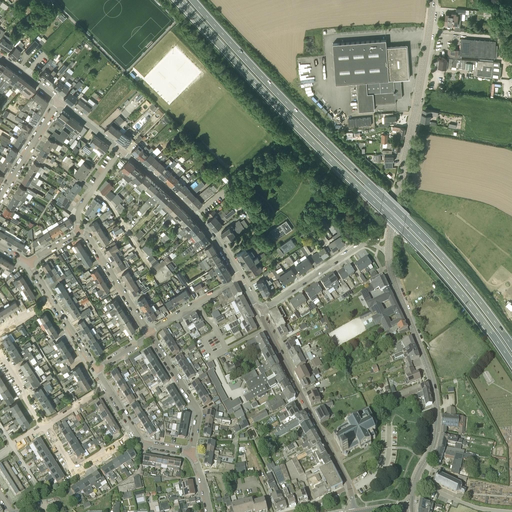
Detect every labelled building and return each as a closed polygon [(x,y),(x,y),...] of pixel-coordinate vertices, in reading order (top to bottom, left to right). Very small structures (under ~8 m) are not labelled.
[(493,5),(489,7),(493,16),(498,14),(493,5)] [(38,50),(42,45),(44,43),(37,36),(25,50),(28,53),(34,47),(38,50)] [(7,41),(3,47),(8,51),(14,41),(10,38),(7,41)] [(473,39),(461,38),(460,50),(460,55),(462,55),(472,56),(473,39)] [(333,43),(336,84),(357,82),(359,111),(375,110),(374,105),(396,103),(395,98),(402,97),(401,79),(409,78),(407,45),(387,47),(386,39),(333,43)] [(473,39),(472,56),(495,58),(495,48),(496,41),(473,39)] [(13,60),(15,58),(24,48),(22,46),(24,44),(21,41),(8,55),(13,60)] [(439,59),(438,67),(446,68),(446,67),(451,67),(456,67),(457,58),(448,58),(447,58),(447,60),(439,59)] [(457,58),(456,67),(474,69),(473,75),(491,77),(493,65),(493,61),(461,59),(457,58)] [(44,80),(54,68),(50,64),(47,68),(46,67),(39,75),(39,76),(44,80)] [(62,74),(67,67),(64,64),(58,71),(62,74)] [(54,68),(44,80),(45,80),(44,81),(47,82),(49,84),(49,83),(49,84),(55,77),(56,76),(53,73),(54,74),(58,69),(55,67),(56,65),(54,68)] [(500,79),(501,67),(493,65),(491,77),(500,79)] [(0,86),(6,79),(12,71),(5,66),(0,72),(0,86)] [(11,82),(17,74),(12,71),(6,79),(0,86),(0,92),(2,94),(9,85),(11,82)] [(58,91),(67,80),(73,73),(70,71),(65,77),(62,76),(59,80),(54,87),(53,88),(58,91)] [(17,87),(24,79),(18,75),(17,74),(11,82),(9,85),(11,86),(13,84),(14,85),(11,89),(10,88),(8,91),(10,93),(13,90),(14,91),(17,87)] [(24,79),(17,87),(20,90),(27,82),(24,79)] [(78,81),(72,88),(63,98),(71,104),(77,97),(75,96),(77,94),(74,92),(75,90),(76,91),(84,82),(81,79),(79,81),(78,80),(78,81)] [(72,88),(78,81),(75,79),(70,86),(72,88)] [(67,80),(58,91),(63,95),(69,88),(65,86),(69,81),(67,80)] [(27,82),(20,90),(28,99),(36,89),(27,82)] [(80,109),(87,100),(82,96),(86,90),(84,88),(78,96),(80,98),(79,99),(75,104),(80,109)] [(33,110),(41,115),(48,102),(36,92),(23,107),(21,111),(24,113),(26,109),(27,110),(29,111),(31,109),(33,110)] [(144,96),(141,93),(135,99),(138,101),(144,96)] [(97,105),(95,103),(89,98),(87,101),(87,100),(80,109),(86,113),(91,107),(94,109),(97,105)] [(41,115),(33,110),(31,109),(29,111),(32,114),(31,116),(38,120),(41,115)] [(438,116),(438,111),(422,109),(420,120),(430,122),(431,115),(438,116)] [(70,116),(63,110),(54,122),(61,127),(61,126),(61,127),(70,116)] [(393,116),(393,113),(385,113),(379,114),(379,117),(382,117),(382,123),(388,123),(396,122),(396,116),(393,116)] [(38,120),(31,116),(30,116),(29,118),(30,119),(28,122),(35,126),(38,120)] [(79,123),(70,116),(61,127),(63,128),(66,125),(73,130),(79,123)] [(111,135),(128,118),(127,118),(124,120),(120,116),(112,123),(105,130),(111,135)] [(371,117),(348,119),(348,127),(371,125),(371,117)] [(117,140),(127,130),(122,127),(127,122),(129,120),(128,118),(111,135),(117,140)] [(79,123),(73,130),(68,136),(70,138),(71,136),(72,137),(76,132),(78,134),(83,126),(79,123)] [(22,129),(29,133),(32,128),(25,124),(25,125),(22,124),(20,127),(22,129)] [(403,138),(405,129),(396,126),(392,127),(393,130),(395,130),(395,131),(396,132),(395,135),(398,136),(398,137),(403,138)] [(29,133),(22,129),(21,128),(21,130),(18,128),(16,132),(26,138),(29,133)] [(122,144),(128,136),(132,134),(127,130),(117,140),(121,143),(122,144)] [(23,142),(26,138),(16,132),(19,134),(17,138),(23,142)] [(2,140),(8,143),(9,144),(11,140),(1,134),(0,135),(0,138),(1,139),(2,140)] [(63,143),(66,139),(60,134),(57,138),(63,143)] [(75,146),(81,137),(79,135),(76,140),(72,144),(75,146)] [(59,151),(62,146),(59,144),(55,142),(56,139),(51,136),(49,138),(48,138),(45,143),(52,147),(56,149),(59,151)] [(96,147),(101,140),(96,136),(92,140),(90,143),(88,142),(86,144),(83,149),(77,144),(72,151),(82,158),(85,160),(87,157),(95,147),(94,147),(94,146),(96,147)] [(128,136),(122,144),(126,147),(132,139),(128,136)] [(23,142),(17,138),(15,137),(12,142),(14,144),(20,148),(23,142)] [(175,154),(191,140),(189,139),(173,152),(175,154)] [(94,147),(95,147),(104,153),(109,146),(101,140),(96,147),(94,146),(94,147)] [(143,148),(145,147),(140,142),(139,144),(131,151),(136,155),(143,148)] [(49,152),(52,147),(45,143),(42,148),(49,152)] [(151,151),(154,150),(151,147),(149,149),(146,146),(145,147),(143,148),(136,155),(143,159),(151,151)] [(8,153),(15,157),(17,152),(11,148),(8,153)] [(51,153),(49,152),(42,148),(39,153),(46,156),(46,157),(48,158),(51,153)] [(156,156),(162,151),(159,148),(152,154),(151,153),(152,152),(154,150),(151,151),(143,159),(143,160),(148,165),(156,156)] [(161,162),(167,157),(165,155),(162,151),(156,156),(148,165),(153,169),(160,162),(161,162)] [(12,162),(15,157),(8,153),(5,158),(12,162)] [(46,157),(46,156),(39,153),(37,158),(45,163),(48,158),(46,157)] [(9,167),(12,162),(5,158),(2,163),(9,167)] [(85,160),(82,158),(77,163),(80,166),(88,171),(89,169),(91,170),(94,167),(91,164),(89,166),(83,162),(85,160)] [(164,170),(167,167),(166,166),(172,161),(169,158),(163,164),(161,162),(160,162),(153,169),(155,170),(157,172),(160,175),(164,170)] [(177,163),(176,162),(174,160),(167,167),(164,170),(160,175),(163,178),(164,178),(165,179),(172,171),(177,167),(175,165),(177,163)] [(0,161),(0,164),(1,165),(0,166),(0,168),(6,172),(9,167),(2,163),(0,161)] [(38,171),(39,172),(43,167),(34,162),(31,167),(38,171)] [(128,162),(122,169),(121,168),(119,171),(124,176),(134,166),(128,162)] [(86,174),(88,171),(80,166),(77,170),(86,177),(87,175),(86,174)] [(134,166),(124,176),(123,177),(128,182),(129,182),(129,181),(130,181),(140,171),(134,166)] [(41,173),(39,172),(38,171),(31,167),(28,172),(35,176),(38,177),(41,173)] [(172,185),(179,179),(178,178),(183,172),(182,170),(181,169),(177,168),(177,167),(172,171),(165,179),(164,178),(163,178),(172,185)] [(86,177),(77,170),(75,172),(74,174),(81,180),(83,177),(85,178),(86,177)] [(138,184),(146,176),(140,171),(130,181),(133,184),(136,182),(138,184)] [(39,179),(38,177),(35,176),(28,172),(25,177),(32,180),(36,183),(39,179)] [(177,190),(185,184),(192,178),(195,176),(193,173),(187,178),(183,174),(179,179),(172,185),(177,190)] [(145,188),(152,181),(146,176),(138,184),(133,189),(139,194),(143,190),(145,188)] [(40,189),(42,187),(36,183),(32,180),(25,177),(22,181),(29,185),(31,183),(35,185),(34,186),(40,189)] [(198,184),(201,181),(199,179),(198,179),(196,181),(188,187),(185,184),(177,190),(178,191),(183,195),(198,183),(198,184)] [(190,202),(197,196),(197,195),(196,196),(194,193),(204,185),(205,184),(202,180),(201,181),(198,184),(198,183),(183,195),(183,196),(190,202)] [(152,181),(145,188),(152,195),(159,188),(152,181)] [(105,195),(110,191),(114,186),(112,185),(109,182),(100,191),(105,195)] [(73,185),(72,186),(70,189),(76,193),(78,190),(79,191),(82,187),(76,183),(75,184),(74,186),(73,185)] [(25,195),(25,196),(26,197),(29,193),(35,196),(37,193),(27,187),(26,189),(20,186),(17,191),(25,195)] [(197,196),(190,202),(196,209),(203,203),(203,202),(205,200),(210,195),(214,192),(209,186),(205,189),(197,196)] [(66,195),(72,200),(76,193),(70,189),(68,187),(66,191),(63,194),(66,195)] [(159,188),(152,195),(151,197),(149,199),(146,202),(138,210),(139,210),(143,214),(150,205),(152,207),(158,201),(156,200),(157,199),(158,201),(165,193),(160,188),(159,188)] [(25,195),(17,191),(14,196),(24,201),(26,197),(25,196),(25,195)] [(112,199),(115,195),(110,191),(105,195),(110,201),(112,199)] [(118,205),(120,202),(123,199),(117,193),(115,195),(112,199),(118,205)] [(156,214),(162,208),(171,199),(165,193),(158,201),(161,203),(153,211),(155,213),(156,214)] [(70,202),(72,200),(66,195),(64,198),(62,197),(59,200),(62,203),(68,207),(70,203),(70,202)] [(21,206),(24,201),(14,196),(11,200),(17,204),(21,206)] [(90,206),(97,210),(98,211),(100,208),(101,209),(103,205),(105,207),(106,208),(108,207),(107,205),(103,201),(100,204),(94,199),(92,203),(90,206)] [(170,211),(177,204),(173,200),(171,199),(162,208),(166,212),(169,210),(170,211)] [(14,209),(17,204),(11,200),(8,205),(14,209)] [(120,202),(118,205),(115,207),(120,213),(126,208),(123,205),(120,202)] [(174,216),(181,209),(177,204),(170,211),(168,213),(169,215),(165,220),(167,223),(172,218),(174,216)] [(94,213),(97,210),(90,206),(88,209),(88,208),(86,212),(93,216),(92,216),(95,218),(97,215),(94,213)] [(252,206),(246,211),(250,217),(257,212),(252,206)] [(9,216),(12,218),(13,217),(15,212),(7,207),(3,213),(9,216)] [(208,220),(211,225),(225,213),(229,211),(226,207),(223,210),(222,209),(217,213),(214,209),(208,214),(211,218),(208,220)] [(225,213),(211,225),(215,230),(223,224),(222,222),(229,217),(235,211),(233,208),(229,211),(225,213)] [(180,221),(187,214),(181,209),(174,216),(172,218),(176,222),(178,220),(180,221)] [(180,231),(192,219),(187,214),(180,221),(182,224),(176,230),(178,231),(179,233),(180,231)] [(68,227),(64,221),(63,218),(57,222),(59,224),(63,230),(68,227)] [(64,221),(68,227),(73,223),(69,218),(64,221)] [(190,231),(197,224),(192,219),(180,231),(179,233),(183,236),(185,234),(185,235),(189,232),(190,231)] [(249,226),(244,219),(240,222),(241,223),(235,228),(232,224),(230,226),(221,232),(227,241),(236,235),(236,234),(249,226)] [(276,240),(292,228),(286,219),(270,231),(276,240)] [(94,230),(100,226),(97,221),(91,225),(94,230)] [(58,233),(63,230),(59,224),(54,227),(58,233)] [(192,236),(201,229),(197,224),(190,231),(189,232),(185,235),(189,239),(192,236)] [(97,235),(103,231),(100,226),(94,230),(97,235)] [(52,237),(58,233),(54,227),(49,231),(52,237)] [(10,236),(12,233),(6,229),(5,233),(1,239),(6,242),(10,236)] [(136,234),(135,235),(139,239),(145,233),(141,229),(140,230),(136,234)] [(196,241),(205,235),(205,234),(201,229),(192,236),(196,241)] [(42,244),(48,240),(44,234),(42,231),(36,235),(38,238),(33,241),(34,248),(39,244),(37,241),(40,240),(42,244)] [(52,237),(49,231),(44,234),(48,240),(52,237)] [(100,240),(107,236),(103,231),(97,235),(100,240)] [(15,239),(16,236),(17,235),(12,233),(10,236),(6,242),(12,245),(15,239)] [(334,239),(333,237),(329,240),(328,238),(327,238),(323,233),(320,235),(326,245),(329,243),(334,250),(339,247),(334,239)] [(205,235),(196,241),(184,250),(181,253),(184,256),(188,253),(194,248),(194,247),(196,246),(198,249),(209,241),(205,235)] [(324,247),(326,245),(320,235),(317,237),(323,247),(318,250),(316,247),(323,258),(329,254),(324,247)] [(334,239),(339,247),(345,243),(340,235),(334,239)] [(17,248),(23,238),(22,238),(21,239),(16,236),(15,239),(12,245),(17,248)] [(107,236),(100,240),(103,245),(110,241),(107,236)] [(23,238),(17,248),(22,251),(22,250),(26,252),(28,249),(24,247),(25,244),(23,243),(26,239),(23,238)] [(281,256),(285,254),(284,253),(296,245),(291,238),(276,248),(281,256)] [(109,255),(119,249),(120,250),(122,249),(121,247),(119,248),(115,241),(109,244),(111,247),(106,250),(109,255)] [(75,253),(83,247),(80,242),(72,247),(75,253)] [(148,254),(153,249),(148,243),(142,248),(148,254)] [(205,249),(207,253),(209,256),(216,252),(212,244),(205,249)] [(323,258),(316,247),(313,249),(314,250),(311,252),(306,244),(303,246),(309,255),(311,253),(312,254),(317,261),(323,258)] [(306,256),(309,255),(303,246),(301,248),(305,254),(306,256)] [(81,256),(87,253),(83,247),(75,253),(78,258),(81,256)] [(247,268),(256,262),(266,255),(264,252),(258,256),(254,259),(252,257),(255,256),(252,251),(249,253),(246,248),(237,254),(240,259),(240,260),(239,262),(240,263),(242,263),(243,263),(247,268)] [(122,253),(120,250),(119,249),(109,255),(113,260),(119,256),(122,253)] [(215,267),(223,262),(217,252),(216,252),(209,256),(204,259),(202,261),(199,263),(203,269),(206,267),(207,269),(211,267),(209,264),(212,262),(214,265),(215,267)] [(79,264),(90,258),(87,253),(81,256),(78,258),(80,261),(76,264),(77,266),(79,264)] [(116,265),(122,261),(119,256),(113,260),(116,265)] [(301,261),(306,269),(312,265),(307,257),(301,261)] [(90,258),(79,264),(84,262),(87,267),(93,263),(90,258)] [(0,265),(5,268),(9,262),(3,259),(0,264),(0,265)] [(361,262),(366,269),(371,266),(367,259),(361,262)] [(45,271),(54,266),(51,260),(48,262),(42,266),(45,271)] [(122,261),(116,265),(119,270),(125,266),(124,264),(126,262),(124,260),(122,261)] [(161,268),(166,264),(166,263),(164,260),(163,260),(160,263),(154,267),(157,271),(161,268)] [(301,272),(306,269),(301,261),(296,265),(301,272)] [(9,262),(5,268),(3,272),(6,274),(8,275),(6,277),(9,279),(14,275),(10,272),(11,271),(14,265),(9,262)] [(218,273),(226,268),(223,262),(215,267),(216,270),(214,271),(212,269),(208,271),(209,273),(205,276),(207,279),(216,273),(217,274),(218,273)] [(256,262),(247,268),(249,272),(250,271),(253,275),(263,268),(261,265),(258,267),(256,262)] [(360,273),(366,269),(361,262),(355,266),(360,273)] [(55,273),(57,271),(54,266),(45,271),(49,276),(55,273)] [(290,280),(285,272),(283,269),(277,273),(273,266),(270,268),(272,271),(277,278),(279,276),(284,283),(290,280)] [(344,271),(349,278),(354,275),(349,267),(344,271)] [(226,268),(218,273),(224,282),(232,277),(226,268)] [(285,272),(290,280),(295,276),(291,268),(285,272)] [(94,278),(100,274),(97,269),(91,273),(93,275),(86,280),(88,282),(94,278)] [(17,286),(25,281),(22,276),(21,276),(18,271),(13,276),(16,279),(13,281),(17,286)] [(55,273),(49,276),(52,282),(57,279),(58,281),(66,276),(64,273),(60,276),(57,271),(55,273)] [(125,280),(132,276),(128,271),(122,275),(125,280)] [(182,284),(187,281),(180,271),(176,274),(182,284)] [(343,282),(349,278),(344,271),(338,275),(343,282)] [(94,285),(98,283),(103,279),(100,274),(94,278),(88,282),(87,283),(89,285),(92,282),(94,285)] [(332,287),(333,289),(335,291),(338,289),(338,287),(340,286),(338,283),(333,275),(327,279),(332,287)] [(383,292),(389,289),(384,278),(382,275),(370,280),(371,284),(379,280),(383,288),(379,289),(381,292),(383,291),(383,292)] [(128,285),(135,281),(132,277),(132,276),(125,280),(128,285)] [(101,288),(107,284),(103,279),(98,283),(101,288)] [(141,284),(140,282),(138,279),(135,281),(128,285),(132,290),(141,284)] [(260,289),(269,284),(272,283),(272,282),(270,280),(268,281),(267,279),(264,280),(264,279),(257,282),(260,289)] [(328,292),(333,289),(332,287),(327,279),(321,283),(326,290),(327,290),(327,291),(325,293),(327,296),(331,302),(333,300),(332,298),(329,294),(328,292)] [(371,285),(374,291),(379,289),(383,288),(379,280),(371,284),(371,285)] [(23,290),(28,286),(25,281),(17,286),(20,291),(22,289),(23,290)] [(141,284),(132,290),(135,295),(141,291),(140,290),(141,290),(143,293),(150,289),(148,286),(146,287),(144,284),(142,281),(140,282),(141,284)] [(59,292),(65,288),(62,282),(55,287),(59,292)] [(196,292),(203,288),(200,283),(193,288),(196,292)] [(109,294),(107,291),(110,290),(107,284),(101,288),(98,290),(97,291),(100,295),(100,296),(102,299),(109,294)] [(269,284),(260,289),(264,296),(271,292),(269,289),(271,288),(269,284)] [(26,295),(31,291),(28,286),(23,290),(26,295)] [(234,300),(242,296),(237,286),(222,294),(224,298),(225,301),(233,297),(234,300)] [(312,289),(316,297),(322,293),(317,286),(312,289)] [(62,297),(68,293),(67,290),(65,288),(59,292),(62,297)] [(181,293),(185,299),(190,296),(187,289),(181,293)] [(318,299),(316,297),(312,289),(305,293),(311,301),(312,302),(318,299)] [(371,301),(368,294),(366,290),(361,293),(365,302),(367,305),(365,306),(367,311),(371,309),(375,308),(375,307),(394,299),(389,289),(383,292),(384,295),(371,301)] [(31,291),(26,295),(29,300),(35,297),(31,291)] [(65,302),(72,298),(68,293),(62,297),(65,302)] [(180,302),(185,299),(181,293),(176,296),(177,296),(180,302)] [(141,305),(147,301),(144,296),(138,300),(141,305)] [(175,305),(180,302),(177,296),(176,296),(171,299),(175,305)] [(296,300),(301,307),(306,304),(301,296),(296,300)] [(68,307),(75,303),(72,298),(65,302),(68,307)] [(237,308),(246,303),(243,298),(234,303),(237,308)] [(113,308),(119,304),(116,299),(110,302),(113,308)] [(170,309),(175,305),(171,299),(166,302),(170,309)] [(392,308),(397,305),(394,299),(375,307),(375,308),(371,309),(367,311),(370,310),(372,315),(376,313),(376,315),(384,311),(381,305),(389,301),(392,308)] [(295,311),(301,307),(296,300),(290,304),(295,311)] [(15,301),(10,304),(13,310),(19,307),(15,301)] [(144,310),(151,307),(147,301),(141,305),(144,310)] [(71,312),(81,306),(78,308),(75,303),(68,307),(71,312)] [(239,313),(249,308),(246,303),(237,308),(239,313)] [(10,304),(4,308),(8,314),(13,310),(10,304)] [(116,313),(122,309),(119,304),(113,308),(109,310),(113,315),(116,313)] [(154,312),(148,316),(151,321),(157,317),(156,314),(163,310),(164,312),(167,310),(164,305),(154,312)] [(380,322),(388,319),(394,315),(400,312),(397,305),(392,308),(392,309),(385,312),(384,311),(376,315),(377,316),(371,318),(373,322),(375,326),(376,327),(381,324),(380,322)] [(82,317),(89,312),(91,311),(89,307),(81,313),(79,311),(83,309),(81,306),(71,312),(75,317),(80,314),(82,317)] [(148,316),(154,312),(151,307),(144,310),(148,316)] [(242,318),(252,313),(249,308),(239,313),(242,318)] [(117,320),(126,314),(122,309),(116,313),(113,315),(114,318),(106,323),(108,326),(113,322),(116,321),(117,320)] [(277,331),(289,325),(298,320),(294,314),(290,318),(288,321),(284,323),(282,320),(286,318),(282,310),(278,312),(278,311),(270,315),(277,331)] [(89,319),(87,320),(85,318),(88,316),(91,314),(89,312),(82,317),(83,319),(78,323),(81,328),(87,324),(91,322),(91,321),(89,319)] [(388,333),(405,323),(405,322),(400,312),(394,315),(397,321),(390,325),(388,319),(380,322),(381,324),(385,333),(386,333),(386,334),(388,333)] [(252,320),(254,318),(252,313),(242,318),(239,320),(242,325),(252,320)] [(42,324),(49,319),(45,314),(40,317),(43,322),(43,323),(42,323),(42,324)] [(123,323),(129,319),(126,314),(117,320),(116,321),(113,322),(108,326),(109,327),(111,327),(121,320),(123,323)] [(189,318),(194,326),(195,328),(201,324),(202,323),(204,327),(206,326),(204,323),(200,316),(197,318),(195,314),(189,318)] [(222,315),(215,319),(217,324),(225,320),(222,315)] [(229,326),(237,321),(234,316),(228,319),(231,324),(228,325),(229,326)] [(188,329),(194,326),(189,318),(183,321),(184,322),(181,324),(188,335),(191,333),(188,329)] [(45,329),(52,325),(49,319),(42,324),(45,329)] [(125,329),(132,325),(129,319),(123,323),(119,326),(121,329),(118,331),(118,330),(113,334),(114,336),(120,332),(125,329)] [(254,325),(252,320),(242,325),(245,330),(254,325)] [(231,331),(237,328),(237,327),(239,326),(237,321),(229,326),(231,331)] [(366,331),(375,326),(373,322),(365,327),(366,331)] [(388,333),(386,334),(387,335),(389,333),(389,334),(392,333),(398,330),(399,332),(400,335),(409,332),(409,331),(405,323),(388,333)] [(84,333),(90,329),(87,324),(81,328),(84,333)] [(50,333),(55,330),(52,325),(45,329),(50,333)] [(132,325),(125,329),(129,334),(136,330),(132,325)] [(254,325),(245,330),(248,335),(257,330),(254,325)] [(289,325),(277,331),(281,339),(293,333),(289,325)] [(234,336),(240,333),(237,328),(231,331),(232,333),(234,336)] [(88,338),(93,334),(90,329),(84,333),(88,338)] [(55,330),(50,333),(52,337),(53,338),(59,335),(55,330)] [(163,341),(170,336),(167,331),(160,335),(163,341)] [(91,343),(97,340),(101,337),(97,332),(93,334),(88,338),(91,343)] [(167,346),(173,342),(171,339),(178,334),(177,332),(170,337),(170,336),(163,341),(167,346)] [(9,336),(3,340),(6,345),(13,341),(9,336)] [(258,347),(267,342),(263,336),(254,340),(256,343),(254,344),(248,347),(249,350),(254,348),(258,347)] [(398,354),(415,346),(411,338),(401,343),(395,346),(398,354)] [(59,348),(65,344),(61,339),(55,343),(58,348),(59,348)] [(289,354),(296,350),(294,346),(296,345),(295,342),(296,342),(294,339),(288,342),(290,344),(285,347),(289,354)] [(94,348),(100,345),(98,342),(97,340),(91,343),(94,348)] [(180,344),(183,342),(182,340),(179,342),(179,341),(174,344),(173,342),(167,346),(170,351),(176,347),(180,344)] [(10,351),(16,347),(13,341),(6,345),(10,351)] [(262,354),(271,349),(270,349),(267,342),(258,347),(254,348),(256,352),(251,355),(253,358),(255,357),(261,354),(262,354)] [(62,353),(68,349),(65,344),(59,348),(58,348),(51,352),(53,354),(56,352),(56,353),(58,355),(61,353),(62,353)] [(100,345),(94,348),(97,354),(103,350),(100,345)] [(310,350),(308,346),(301,349),(302,351),(300,352),(298,349),(296,350),(289,354),(293,361),(298,358),(305,354),(306,354),(306,355),(309,353),(317,349),(316,347),(310,350)] [(408,357),(418,353),(415,346),(398,354),(399,357),(399,358),(407,354),(408,357)] [(13,356),(19,352),(16,347),(10,351),(13,356)] [(23,360),(25,358),(32,354),(28,347),(26,348),(23,350),(19,352),(13,356),(16,362),(22,358),(23,360)] [(173,356),(180,352),(176,347),(170,351),(173,356)] [(62,353),(61,353),(65,358),(71,354),(68,349),(62,353)] [(269,358),(274,355),(271,349),(262,354),(261,354),(264,359),(268,357),(269,358)] [(146,360),(152,356),(148,351),(141,356),(144,361),(146,360)] [(131,362),(134,360),(140,356),(138,353),(129,359),(131,362)] [(418,353),(408,357),(406,358),(408,363),(405,364),(406,365),(405,365),(407,370),(413,368),(411,363),(412,363),(412,361),(419,358),(418,353)] [(24,370),(33,364),(30,360),(34,357),(32,354),(25,358),(27,361),(21,365),(24,370)] [(61,371),(68,367),(66,365),(74,360),(71,354),(65,358),(61,360),(58,362),(56,364),(57,365),(62,362),(62,363),(64,362),(65,364),(59,368),(61,371)] [(189,358),(192,356),(191,354),(188,356),(188,355),(184,358),(182,355),(175,359),(179,365),(185,361),(189,358)] [(305,362),(309,360),(306,355),(306,354),(305,354),(298,358),(293,361),(297,369),(306,364),(305,362)] [(264,359),(266,364),(267,364),(276,359),(274,355),(269,358),(268,357),(264,359)] [(150,365),(155,361),(152,356),(146,360),(149,365),(150,365)] [(271,370),(271,371),(279,366),(276,359),(267,364),(260,367),(258,369),(260,374),(261,375),(264,374),(271,370)] [(314,369),(320,366),(317,359),(311,362),(314,369)] [(153,370),(158,366),(155,361),(150,365),(149,365),(147,366),(150,371),(153,370)] [(188,366),(185,361),(179,365),(182,370),(188,366)] [(230,367),(228,363),(223,366),(228,374),(236,370),(234,365),(230,367)] [(27,375),(36,370),(34,367),(33,364),(24,370),(27,375)] [(76,374),(81,371),(78,366),(73,370),(74,372),(66,376),(68,379),(69,379),(72,377),(76,375),(76,374)] [(156,375),(162,372),(158,366),(153,370),(150,371),(154,377),(156,375)] [(192,371),(188,366),(182,370),(185,375),(192,371)] [(268,383),(284,375),(280,367),(272,371),(271,371),(271,370),(264,374),(268,383)] [(313,377),(319,374),(318,370),(310,374),(307,367),(295,374),(300,384),(313,377)] [(188,380),(195,376),(197,374),(194,369),(192,371),(185,375),(188,380)] [(405,373),(410,385),(413,384),(415,384),(415,383),(421,380),(418,373),(415,374),(413,369),(405,373)] [(31,381),(40,375),(36,370),(27,375),(31,381)] [(79,380),(85,376),(81,371),(76,374),(76,375),(79,380)] [(119,376),(122,374),(120,371),(117,373),(116,371),(110,375),(114,380),(119,376)] [(264,374),(261,375),(258,377),(257,376),(255,371),(247,375),(242,377),(246,384),(254,399),(255,398),(257,397),(260,396),(262,395),(264,394),(266,393),(271,390),(288,382),(284,375),(268,383),(264,374)] [(117,385),(122,381),(123,380),(125,379),(123,376),(127,374),(126,372),(122,374),(119,376),(114,380),(117,385)] [(159,380),(165,377),(162,372),(156,375),(159,380)] [(40,375),(31,381),(34,386),(41,382),(40,381),(41,381),(43,380),(40,375)] [(80,386),(88,381),(85,376),(79,380),(76,381),(79,386),(80,386)] [(165,377),(159,380),(159,381),(157,382),(159,384),(161,383),(163,386),(168,382),(165,377)] [(313,377),(300,384),(303,390),(316,383),(313,377)] [(120,390),(132,382),(135,380),(134,378),(124,384),(122,381),(117,385),(120,390)] [(206,383),(209,382),(208,379),(206,380),(205,381),(200,384),(198,381),(191,385),(195,391),(204,385),(206,383)] [(88,381),(80,386),(83,391),(91,386),(88,381)] [(123,395),(128,391),(128,390),(127,389),(134,384),(132,382),(120,390),(123,395)] [(275,398),(292,389),(288,382),(271,390),(275,398)] [(403,396),(400,398),(402,401),(414,397),(413,395),(418,394),(418,393),(420,393),(422,392),(429,390),(427,384),(420,387),(420,389),(408,393),(409,394),(403,396)] [(45,392),(47,391),(43,385),(41,387),(35,391),(38,396),(45,392)] [(207,390),(205,387),(204,385),(195,391),(198,396),(207,390)] [(169,396),(175,392),(171,387),(165,390),(169,396)] [(4,398),(10,394),(7,389),(0,393),(4,398)] [(292,389),(275,398),(267,402),(257,407),(254,409),(256,412),(259,410),(259,412),(268,407),(270,410),(282,402),(284,407),(285,406),(285,405),(295,399),(296,397),(292,389)] [(424,398),(431,396),(430,389),(429,390),(422,392),(420,393),(421,397),(424,397),(424,398)] [(201,401),(210,395),(209,394),(209,393),(207,390),(198,396),(201,401)] [(311,406),(312,406),(321,402),(318,395),(323,393),(322,390),(306,396),(311,406)] [(42,402),(48,398),(50,396),(47,391),(45,392),(38,396),(42,402)] [(126,400),(131,396),(128,391),(123,395),(126,400)] [(165,405),(178,397),(175,392),(169,396),(171,398),(161,404),(163,407),(165,405)] [(10,394),(4,398),(7,404),(14,399),(10,394)] [(239,400),(242,404),(254,398),(251,394),(239,400)] [(131,396),(126,400),(129,405),(135,401),(137,399),(134,395),(131,396)] [(210,395),(201,401),(204,406),(211,402),(208,397),(210,395)] [(393,404),(397,403),(399,402),(397,399),(396,395),(390,398),(392,401),(392,402),(393,404)] [(431,396),(424,398),(425,405),(425,407),(432,405),(432,400),(431,396)] [(175,406),(181,402),(178,397),(165,405),(166,408),(169,406),(170,406),(172,405),(173,407),(175,406)] [(45,407),(51,403),(48,398),(42,402),(45,407)] [(231,403),(234,409),(241,404),(238,399),(231,403)] [(227,412),(234,409),(229,400),(222,404),(227,412)] [(96,411),(104,406),(101,402),(93,406),(96,411)] [(181,402),(175,406),(179,411),(185,408),(181,402)] [(271,409),(273,414),(284,407),(282,402),(271,409)] [(8,412),(11,410),(13,413),(20,408),(16,403),(9,407),(8,405),(3,409),(4,411),(5,411),(6,412),(7,411),(8,412)] [(51,403),(45,407),(48,412),(55,408),(51,403)] [(134,412),(143,407),(141,404),(138,406),(136,404),(131,407),(134,412)] [(137,417),(143,414),(141,411),(145,409),(145,408),(148,406),(147,405),(143,407),(134,412),(137,417)] [(279,420),(297,410),(296,408),(296,407),(295,405),(294,405),(285,410),(286,412),(283,414),(277,417),(279,420)] [(102,415),(107,412),(104,406),(96,411),(97,412),(99,410),(102,415)] [(207,418),(222,421),(222,418),(218,417),(219,414),(217,413),(218,406),(212,407),(211,412),(208,411),(207,418)] [(232,410),(236,420),(241,418),(244,416),(245,416),(240,406),(232,410)] [(16,418),(23,414),(20,408),(13,413),(16,418)] [(320,424),(321,424),(330,419),(324,408),(315,413),(320,424)] [(352,420),(347,423),(347,424),(347,425),(348,426),(337,431),(338,433),(335,434),(336,437),(334,438),(335,441),(336,440),(341,450),(340,450),(343,456),(344,455),(345,456),(346,456),(347,456),(348,456),(348,455),(349,455),(349,454),(349,453),(359,448),(360,449),(361,448),(362,450),(369,446),(372,444),(371,443),(370,441),(375,439),(375,438),(376,437),(376,436),(376,435),(376,434),(375,434),(374,433),(373,433),(376,432),(375,431),(375,430),(376,430),(377,429),(377,428),(377,427),(377,426),(377,425),(376,424),(376,423),(375,422),(374,422),(373,422),(371,422),(370,422),(370,421),(374,420),(369,410),(368,410),(367,408),(350,414),(352,420)] [(447,428),(459,429),(459,417),(456,416),(456,408),(447,409),(447,416),(442,416),(441,427),(441,432),(446,433),(447,428)] [(291,420),(299,415),(300,414),(299,412),(297,412),(297,410),(279,420),(281,423),(286,420),(290,418),(291,420)] [(265,411),(251,418),(254,424),(268,416),(265,411)] [(105,420),(110,417),(107,412),(102,415),(97,418),(98,420),(100,419),(102,422),(105,420)] [(278,433),(306,417),(304,412),(299,415),(291,420),(275,429),(278,433)] [(20,424),(26,419),(23,414),(16,418),(13,420),(14,423),(9,427),(10,429),(12,428),(16,425),(20,423),(20,424)] [(146,419),(144,417),(143,414),(137,417),(140,422),(146,419)] [(149,424),(151,423),(153,421),(151,418),(154,417),(153,414),(150,416),(146,419),(140,422),(143,427),(149,424)] [(241,418),(242,421),(239,423),(242,430),(249,426),(246,420),(244,416),(241,418)] [(108,425),(114,422),(110,417),(105,420),(108,425)] [(300,427),(309,422),(306,417),(278,433),(278,434),(275,436),(277,439),(290,432),(290,431),(299,426),(300,427)] [(26,419),(20,424),(23,429),(30,425),(26,419)] [(62,433),(74,425),(73,423),(72,423),(70,424),(69,422),(58,428),(62,433)] [(109,432),(117,427),(114,422),(108,425),(106,426),(109,432)] [(301,439),(314,432),(309,422),(300,427),(303,433),(302,434),(300,435),(298,432),(294,434),(297,441),(301,439)] [(152,429),(149,424),(143,427),(147,432),(152,429)] [(65,439),(72,434),(70,432),(75,428),(74,425),(62,433),(65,439)] [(156,427),(152,429),(147,432),(150,438),(155,434),(154,432),(158,429),(157,429),(160,427),(159,425),(156,427)] [(117,427),(109,432),(112,436),(120,432),(117,427)] [(104,428),(100,430),(95,433),(97,436),(105,430),(104,428)] [(308,443),(318,438),(314,432),(301,439),(304,445),(306,444),(308,443)] [(75,439),(77,438),(81,436),(79,433),(73,436),(72,434),(65,439),(68,443),(75,439)] [(446,441),(447,437),(441,436),(438,449),(438,450),(471,456),(464,454),(465,451),(447,448),(447,449),(445,449),(446,444),(455,446),(455,443),(446,441)] [(463,440),(462,440),(458,439),(458,438),(447,436),(447,437),(446,441),(455,443),(462,445),(462,442),(463,440)] [(311,450),(322,445),(318,438),(308,443),(306,444),(309,451),(311,450)] [(78,445),(75,439),(68,443),(71,449),(78,445)] [(34,452),(36,451),(43,446),(40,440),(30,446),(34,452)] [(83,452),(94,445),(92,442),(87,446),(75,454),(78,459),(81,457),(81,458),(82,457),(84,455),(83,452)] [(289,453),(298,448),(295,442),(286,447),(289,453)] [(75,454),(87,446),(85,443),(80,447),(78,445),(71,449),(75,454)] [(318,459),(327,455),(323,447),(322,445),(311,450),(312,453),(317,451),(318,453),(312,455),(315,461),(318,459)] [(38,457),(47,452),(43,446),(36,451),(38,453),(37,454),(38,457)] [(472,456),(471,456),(438,450),(434,461),(441,463),(443,458),(444,458),(454,460),(451,474),(459,476),(467,478),(468,474),(465,474),(459,472),(460,468),(461,468),(462,464),(463,459),(466,460),(466,459),(471,460),(472,456)] [(126,454),(131,461),(136,458),(132,451),(126,454)] [(41,463),(42,462),(50,457),(47,452),(38,457),(36,458),(32,460),(34,463),(40,460),(41,462),(41,463)] [(135,473),(137,471),(134,467),(132,464),(131,461),(126,454),(121,458),(125,464),(127,467),(130,465),(135,473)] [(320,464),(329,459),(327,455),(318,459),(315,461),(317,465),(320,464)] [(39,471),(54,462),(50,457),(42,462),(44,465),(37,469),(39,471)] [(120,467),(122,470),(124,468),(123,466),(125,464),(121,458),(116,461),(120,467)] [(212,465),(212,461),(206,459),(204,466),(213,468),(213,465),(212,465)] [(319,470),(332,464),(329,459),(320,464),(320,466),(313,470),(314,473),(319,470)] [(115,470),(120,467),(116,461),(111,464),(115,470)] [(174,461),(173,470),(179,471),(181,462),(174,461)] [(11,469),(6,462),(0,465),(0,471),(2,474),(11,469)] [(50,473),(57,468),(54,462),(39,471),(40,473),(41,474),(48,469),(49,473),(50,473)] [(246,474),(244,463),(236,465),(237,476),(246,474)] [(106,467),(110,474),(115,470),(111,464),(106,467)] [(323,486),(327,494),(343,486),(332,464),(319,470),(323,478),(326,485),(323,486)] [(101,470),(105,477),(110,474),(106,467),(101,470)] [(50,476),(44,479),(46,482),(52,479),(60,473),(57,468),(50,473),(51,475),(50,476)] [(122,470),(124,473),(127,478),(130,476),(125,468),(124,468),(122,470)] [(11,469),(2,474),(4,478),(6,481),(6,482),(7,482),(15,476),(11,469)] [(52,479),(46,482),(48,485),(52,482),(54,481),(55,480),(56,483),(64,479),(60,473),(52,479)] [(92,477),(100,489),(102,488),(100,485),(105,482),(100,474),(98,475),(97,473),(92,477)] [(464,495),(465,493),(466,491),(466,490),(462,488),(461,484),(456,482),(447,478),(438,474),(434,484),(457,494),(460,493),(464,495)] [(282,475),(276,478),(279,485),(285,483),(284,480),(283,477),(282,475)] [(15,476),(7,482),(9,485),(11,489),(20,483),(15,476)] [(100,490),(100,489),(92,477),(87,480),(92,488),(94,487),(97,491),(98,490),(100,490)] [(138,477),(134,478),(133,479),(134,484),(126,485),(126,486),(118,488),(119,494),(127,493),(127,491),(131,490),(131,492),(135,491),(135,490),(142,489),(139,477),(138,477)] [(91,488),(92,488),(87,480),(81,484),(89,496),(91,494),(89,491),(91,488)] [(181,491),(193,489),(192,482),(182,484),(182,482),(178,482),(179,484),(178,485),(179,490),(179,492),(181,491)] [(17,496),(24,491),(20,483),(11,489),(13,491),(16,496),(15,496),(16,496),(17,496)] [(86,497),(89,496),(81,484),(76,486),(81,494),(83,492),(86,497)] [(275,493),(282,510),(287,509),(284,501),(280,491),(279,492),(278,491),(276,485),(275,486),(276,488),(274,489),(275,493)] [(323,486),(323,485),(315,489),(315,490),(312,491),(316,499),(327,494),(323,486)] [(82,495),(81,494),(76,486),(71,490),(75,497),(77,495),(79,498),(77,500),(79,503),(82,501),(84,499),(82,495)] [(181,491),(179,492),(180,496),(183,495),(184,498),(194,496),(193,489),(181,491)] [(290,498),(289,493),(287,489),(283,490),(284,495),(286,500),(287,499),(290,508),(296,505),(293,497),(290,498)] [(300,493),(304,503),(308,501),(307,497),(310,496),(307,490),(300,493)] [(277,511),(282,510),(275,493),(271,495),(277,511)] [(299,504),(304,503),(300,493),(296,495),(299,504)] [(233,511),(267,511),(265,500),(253,503),(252,500),(232,506),(232,507),(233,511)] [(426,511),(429,511),(431,508),(431,505),(426,502),(420,501),(419,511),(422,511),(423,511),(424,511),(426,511)] [(163,511),(164,511),(170,510),(168,503),(158,505),(159,511),(163,511)]
